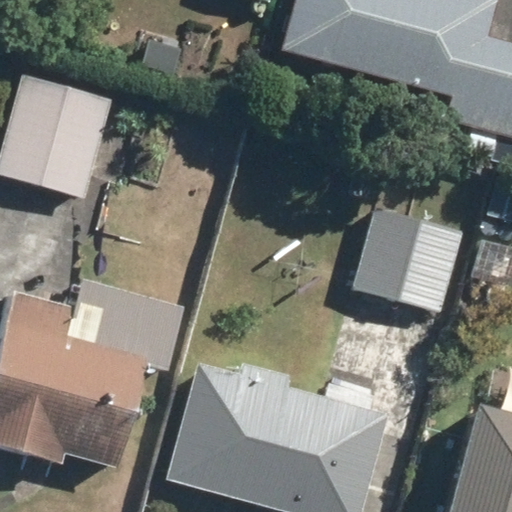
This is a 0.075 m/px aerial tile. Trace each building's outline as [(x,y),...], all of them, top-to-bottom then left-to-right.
[(511,42),(491,37),(500,0),(298,0),(284,54),(452,98),(446,124),(511,141),(511,42)] [(0,172),(82,197),(114,89),(23,62),(0,137),(0,172)] [(511,173),(487,169),(478,215),(511,222),(511,173)] [(464,229),(374,202),(348,289),(438,316),(464,229)] [(75,308),(14,291),(0,366),(0,446),(64,464),(67,454),(118,469),(136,412),(146,366),(169,372),(184,306),(83,280),(75,308)] [(361,511),(388,416),(287,388),(290,375),(243,361),(239,374),(197,363),(166,476),(295,511),(361,511)] [(511,511),(511,410),(481,402),(451,511),(511,511)]
